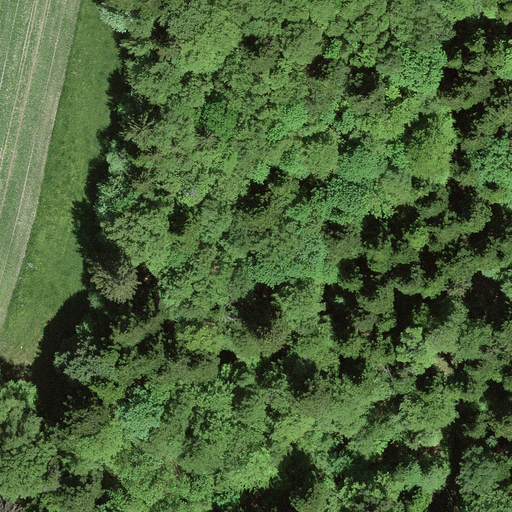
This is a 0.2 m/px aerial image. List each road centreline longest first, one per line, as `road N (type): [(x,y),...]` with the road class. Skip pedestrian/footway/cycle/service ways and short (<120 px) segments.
road 1 (track): [(511,61),(485,99),(466,152),(472,243),(367,511)]
road 2 (track): [(466,152),(453,100),(446,0)]
